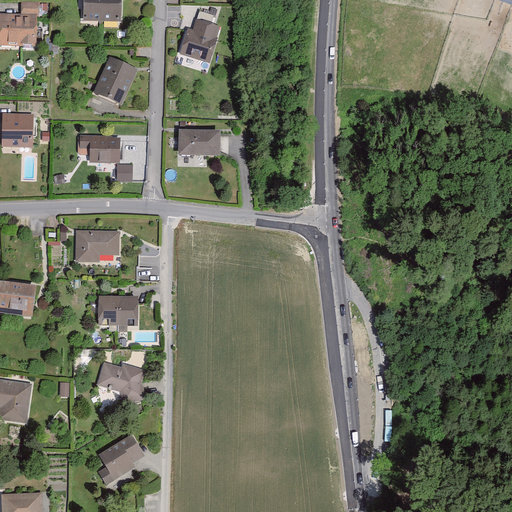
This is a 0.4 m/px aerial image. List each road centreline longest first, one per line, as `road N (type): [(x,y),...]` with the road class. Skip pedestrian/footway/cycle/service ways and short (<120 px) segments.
road 1 (residential): [(169,210),(168,511)]
road 2 (secondary): [(361,511),(329,232)]
road 3 (secondary): [(329,232),(333,0)]
road 4 (residential): [(160,0),(153,208)]
road 5 (residential): [(169,210),(329,232)]
road 6 (residential): [(0,210),(153,208)]
